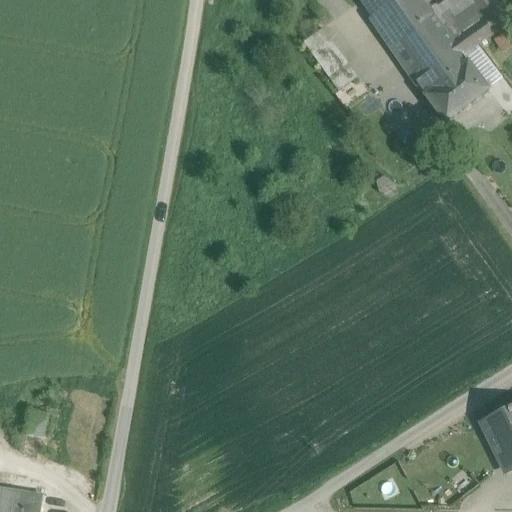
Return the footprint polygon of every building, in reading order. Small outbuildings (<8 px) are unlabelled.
[(359,0),(426,95),(467,63),(463,57),(452,41),(432,12),(423,0),(359,0)] [(482,19),(468,0),(453,0),(438,10),(437,8),(432,12),(452,41),(482,19)] [(468,0),(482,19),(452,41),(463,57),(509,23),(492,0),(468,0)] [(323,30),(304,43),(329,79),(348,65),(323,30)] [(426,95),(425,96),(445,123),(488,90),(468,63),(426,95)] [(348,65),(329,79),(339,92),(358,79),(348,65)] [(511,408),(481,424),(490,442),(492,441),(506,469),(511,466),(511,408)] [(53,418),(29,412),(24,435),(47,441),(53,418)] [(39,511),(42,497),(0,490),(0,511),(39,511)]
